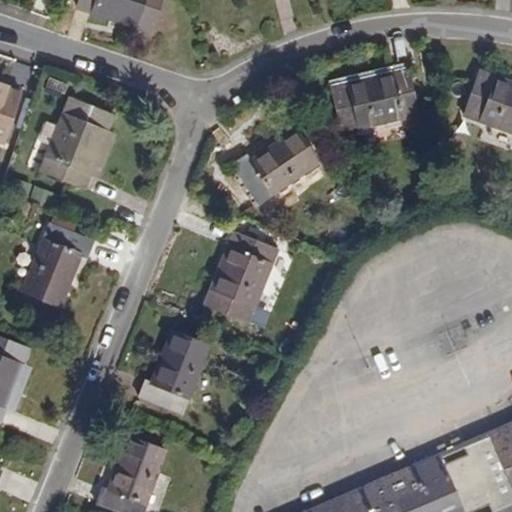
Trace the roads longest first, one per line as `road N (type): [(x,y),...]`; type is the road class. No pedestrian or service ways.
road 1 (residential): [(48,511),(212,103)]
road 2 (residential): [(212,103),(274,56),(347,33),(432,21),(511,29)]
road 3 (residential): [(0,27),(212,103)]
